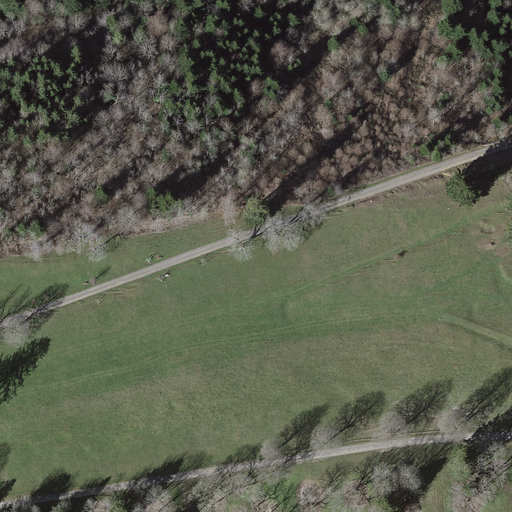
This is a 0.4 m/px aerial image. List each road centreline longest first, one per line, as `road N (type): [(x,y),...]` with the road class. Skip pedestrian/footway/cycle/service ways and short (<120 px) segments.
road 1 (unclassified): [(511,141),(0,321)]
road 2 (unclassified): [(0,505),(348,449),(511,436)]
road 3 (track): [(511,341),(421,308),(307,298),(302,290),(511,201)]
